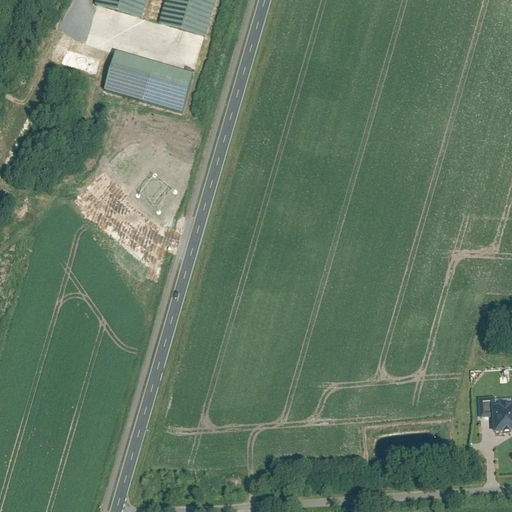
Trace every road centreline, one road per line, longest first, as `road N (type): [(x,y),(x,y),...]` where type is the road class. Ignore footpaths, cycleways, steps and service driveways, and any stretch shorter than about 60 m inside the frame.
road 1 (tertiary): [(116,511),(264,0)]
road 2 (residential): [(511,489),(166,511)]
